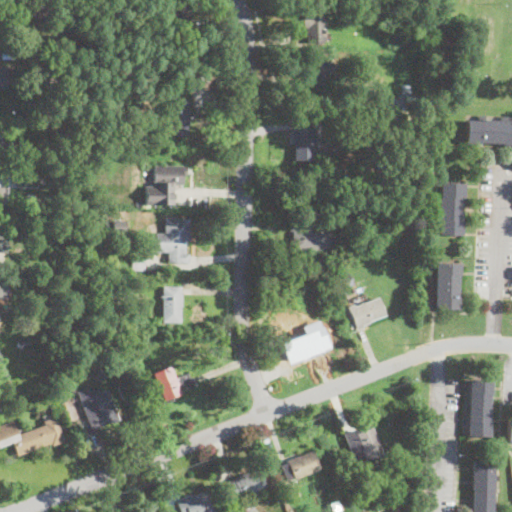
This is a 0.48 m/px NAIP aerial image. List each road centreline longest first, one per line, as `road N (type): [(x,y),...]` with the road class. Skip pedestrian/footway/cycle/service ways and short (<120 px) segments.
road 1 (residential): [(511,344),(417,355),(8,511)]
road 2 (residential): [(268,412),(242,318),(247,66),(237,0)]
